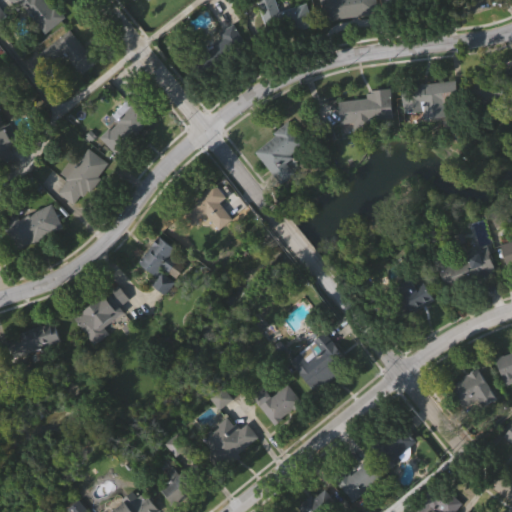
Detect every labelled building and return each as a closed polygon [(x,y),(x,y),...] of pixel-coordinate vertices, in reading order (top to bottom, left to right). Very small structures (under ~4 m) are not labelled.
[(48,0),(64,17),(45,34),(15,0),(48,0)] [(305,3),(312,23),(269,37),(257,0),(274,0),(278,11),(305,3)] [(375,0),(377,13),(329,19),(326,0),(375,0)] [(436,0),(410,0),(412,8),(437,5),(436,0)] [(218,32),(234,24),(246,47),(202,71),(194,57),(223,41),(218,32)] [(38,53),(71,28),(97,62),(79,76),(65,58),(50,69),(38,53)] [(484,94),(484,76),(509,76),(509,94),(484,94)] [(446,116),(424,119),(423,109),(407,111),(405,85),(457,80),(459,104),(445,105),(446,116)] [(366,98),(365,91),(390,88),(393,119),(341,124),(339,101),(366,98)] [(108,117),(134,93),(155,115),(115,153),(99,136),(114,123),(108,117)] [(295,173),(281,184),(254,150),(290,122),(306,143),(285,160),(295,173)] [(11,157),(4,162),(0,155),(0,128),(7,124),(17,139),(4,146),(11,157)] [(58,194),(67,177),(61,173),(69,159),(78,164),(87,148),(107,160),(79,207),(58,194)] [(219,229),(206,213),(191,225),(180,211),(214,183),(225,197),(218,202),(232,219),(219,229)] [(4,225),(52,203),(63,228),(15,250),(4,225)] [(175,281),(166,294),(153,285),(159,277),(139,262),(158,236),(176,249),(168,261),(174,266),(167,276),(175,281)] [(511,269),(509,270),(502,245),(511,242),(511,269)] [(447,288),(438,260),(487,244),(496,272),(447,288)] [(433,297),(398,319),(386,300),(421,278),(433,297)] [(103,328),(107,334),(94,343),(75,315),(119,285),(129,300),(120,306),(125,313),(103,328)] [(61,343),(13,357),(7,336),(55,323),(61,343)] [(344,371),(314,392),(292,360),(323,340),(344,371)] [(511,380),(506,382),(500,356),(511,353),(511,380)] [(463,406),(451,385),(479,369),(496,398),(483,406),(478,397),(463,406)] [(276,425),(249,394),(261,384),(273,397),(288,384),(303,401),(276,425)] [(387,465),(372,444),(401,424),(416,445),(387,465)] [(511,443),(503,436),(511,426),(511,443)] [(370,483),(374,489),(352,502),(338,479),(371,459),(381,476),(370,483)] [(178,477),(183,472),(194,486),(174,503),(162,489),(177,476),(178,477)] [(461,505),(454,511),(436,511),(434,510),(432,511),(405,511),(436,481),(461,505)] [(303,511),(299,508),(320,486),(336,502),(326,511),(303,511)] [(111,511),(126,501),(130,507),(147,495),(160,511),(111,511)]
